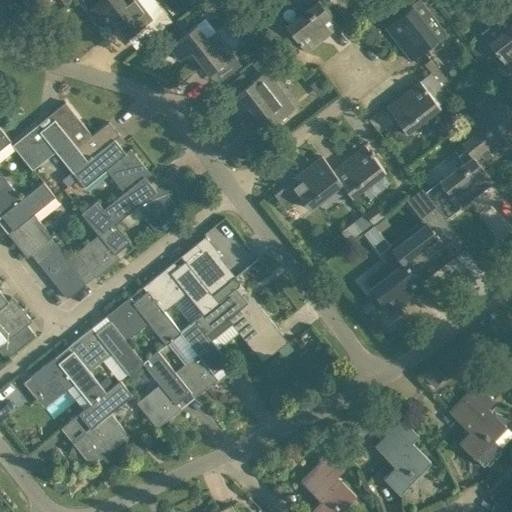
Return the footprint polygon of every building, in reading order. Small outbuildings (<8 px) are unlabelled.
[(26,0),(34,9),(45,0),(26,0)] [(152,18),(137,0),(97,0),(87,8),(99,23),(111,14),(128,37),(152,18)] [(166,0),(177,12),(191,0),(166,0)] [(314,0),(285,23),(294,35),(306,51),(339,25),(327,9),(319,0),(314,0)] [(418,0),(386,26),(411,59),(446,32),(421,0),(418,0)] [(511,6),(481,31),(509,68),(511,66),(511,6)] [(207,37),(196,23),(185,32),(169,45),(181,60),(193,50),(210,73),(226,60),(234,54),(215,30),(207,37)] [(165,33),(172,41),(182,32),(176,25),(165,33)] [(255,60),(262,68),(276,57),(270,49),(255,60)] [(267,129),(290,110),(296,106),(267,69),(226,101),(238,116),(250,106),(267,129)] [(440,106),(432,95),(420,79),(386,105),(407,132),(440,106)] [(511,133),(511,116),(508,111),(496,95),(484,104),(493,116),(462,140),(483,167),(511,145),(511,137),(510,135),(511,133)] [(12,144),(25,160),(33,169),(56,150),(72,171),(73,172),(88,159),(78,146),(92,134),(65,101),(50,114),(54,119),(41,130),(37,125),(12,144)] [(88,159),(73,172),(77,177),(79,179),(85,186),(107,169),(125,192),(145,176),(150,172),(131,148),(125,152),(115,139),(120,134),(109,121),(92,134),(78,146),(88,159)] [(0,201),(14,191),(0,171),(0,148),(11,140),(0,126),(0,201)] [(494,181),(483,167),(462,140),(453,148),(463,161),(439,179),(448,191),(461,207),(494,181)] [(333,169),(343,182),(354,196),(386,171),(365,144),(333,169)] [(310,208),(343,182),(333,169),(322,155),(289,181),(310,208)] [(73,172),(72,171),(62,179),(67,185),(77,177),(73,172)] [(145,176),(125,192),(104,208),(116,223),(136,206),(155,229),(180,209),(161,185),(156,189),(145,176)] [(85,186),(79,179),(74,183),(80,190),(85,186)] [(39,262),(58,247),(50,238),(52,237),(42,224),(33,213),(56,196),(43,182),(21,199),(14,191),(0,201),(0,212),(13,228),(8,232),(27,256),(32,253),(39,262)] [(200,198),(194,190),(185,196),(192,204),(200,198)] [(67,260),(71,265),(79,274),(86,282),(95,275),(96,277),(120,257),(116,252),(130,241),(116,223),(104,208),(97,200),(82,212),(99,234),(68,259),(67,260)] [(377,203),(366,211),(365,212),(373,223),(385,213),(377,203)] [(373,223),(365,212),(353,220),(362,231),(373,223)] [(385,216),(374,224),(380,231),(390,223),(385,216)] [(447,249),(435,233),(426,222),(393,246),(404,261),(414,274),(447,249)] [(380,252),(390,245),(389,244),(386,239),(378,229),(374,224),(364,232),(380,252)] [(163,310),(187,292),(203,313),(216,301),(212,295),(228,282),(213,263),(221,256),(222,256),(205,235),(193,244),(193,245),(197,250),(171,271),(167,266),(166,267),(143,285),(147,290),(163,310)] [(79,274),(71,265),(67,260),(68,259),(58,247),(39,262),(67,297),(86,282),(79,274)] [(425,288),(414,274),(404,261),(386,274),(371,286),(374,290),(390,311),(392,313),(425,288)] [(203,313),(195,319),(211,339),(232,322),(238,330),(263,361),(278,348),(288,340),(280,331),(276,326),(252,296),(247,300),(242,294),(236,287),(239,285),(240,281),(236,276),(228,282),(212,295),(216,301),(203,313)] [(0,331),(5,338),(0,342),(0,349),(7,358),(36,334),(27,324),(30,321),(32,320),(13,296),(8,300),(0,290),(0,331)] [(110,320),(126,340),(127,339),(148,322),(165,343),(167,342),(180,331),(163,310),(147,290),(134,301),(130,296),(106,315),(110,320)] [(390,311),(374,290),(363,299),(379,319),(390,311)] [(197,352),(174,370),(173,371),(190,391),(194,396),(218,377),(215,372),(229,361),(211,339),(195,319),(190,323),(180,331),(197,352)] [(128,373),(143,361),(126,340),(110,320),(96,331),(92,326),(68,345),(72,350),(89,370),(112,352),(128,373)] [(288,340),(278,348),(285,357),(294,349),(288,340)] [(165,343),(158,349),(162,355),(172,348),(167,342),(165,343)] [(162,355),(158,349),(143,361),(160,383),(137,402),(144,411),(157,426),(181,407),(177,402),(190,391),(173,371),(174,370),(162,355)] [(55,356),(31,375),(51,400),(74,382),(91,403),(106,391),(89,370),(72,350),(59,361),(55,356)] [(437,366),(425,377),(435,387),(446,376),(437,366)] [(133,394),(120,379),(106,391),(91,403),(79,412),(90,427),(73,441),(92,465),(129,435),(111,411),(133,394)] [(486,461),(488,463),(492,467),(497,462),(493,458),(501,450),(499,448),(501,446),(493,438),(506,425),(487,406),(493,400),(477,384),(450,410),(471,430),(460,441),(483,464),(486,461)] [(400,492),(431,460),(412,441),(418,434),(402,418),(375,445),(394,465),(384,476),(400,492)] [(341,444),(349,451),(359,441),(351,433),(341,444)] [(338,447),(337,447),(332,452),(344,464),(350,458),(346,455),(338,447)] [(321,499),(311,509),(310,510),(311,511),(338,511),(357,494),(337,475),(344,469),(327,452),(300,479),(321,499)] [(511,511),(511,473),(491,496),(507,511),(511,511)]
